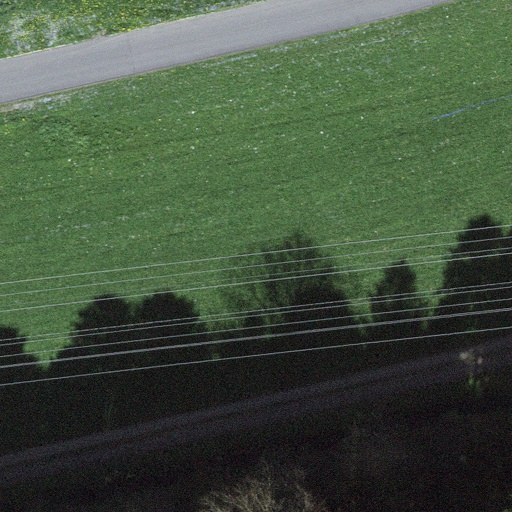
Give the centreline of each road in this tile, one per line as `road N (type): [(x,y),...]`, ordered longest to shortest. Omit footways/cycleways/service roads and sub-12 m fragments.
road 1 (track): [(511,351),(0,472)]
road 2 (unclassified): [(370,0),(0,80)]
